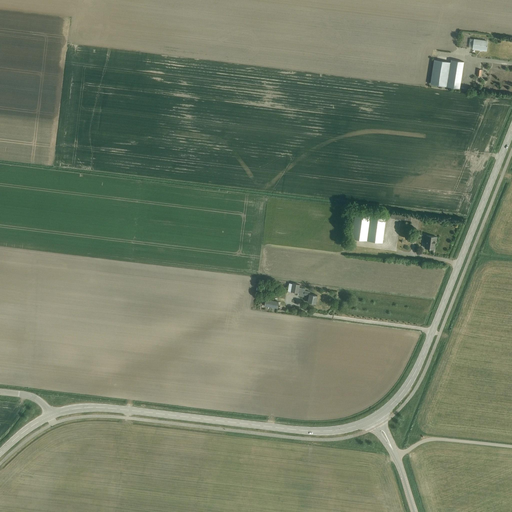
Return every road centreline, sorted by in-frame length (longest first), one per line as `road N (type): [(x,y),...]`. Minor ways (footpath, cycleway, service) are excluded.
road 1 (tertiary): [(50,415),(89,407),(322,431),(373,418)]
road 2 (tertiary): [(373,418),(393,402),(424,351),(511,130)]
road 3 (unclassified): [(396,457),(425,440),(511,447)]
